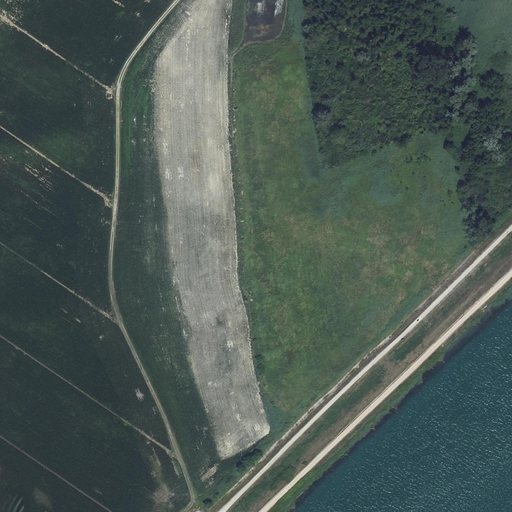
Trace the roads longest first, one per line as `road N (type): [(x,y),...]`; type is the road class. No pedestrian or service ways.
road 1 (track): [(197,511),(110,287),(118,82),(178,0)]
road 2 (track): [(221,511),(511,224)]
